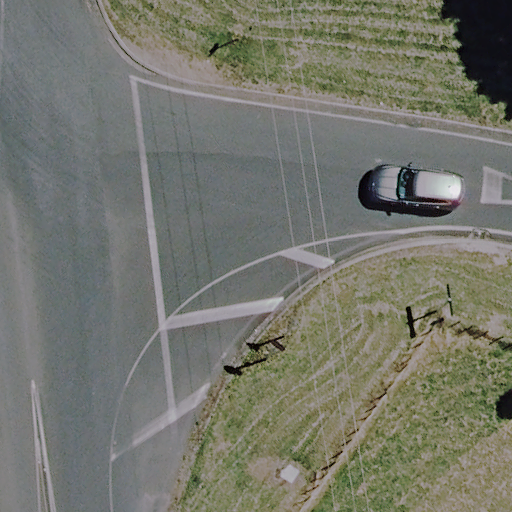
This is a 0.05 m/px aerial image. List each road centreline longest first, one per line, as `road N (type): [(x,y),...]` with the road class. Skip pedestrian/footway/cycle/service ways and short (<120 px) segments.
road 1 (motorway): [(511,192),(338,185),(14,235)]
road 2 (tertiary): [(14,235),(55,511)]
